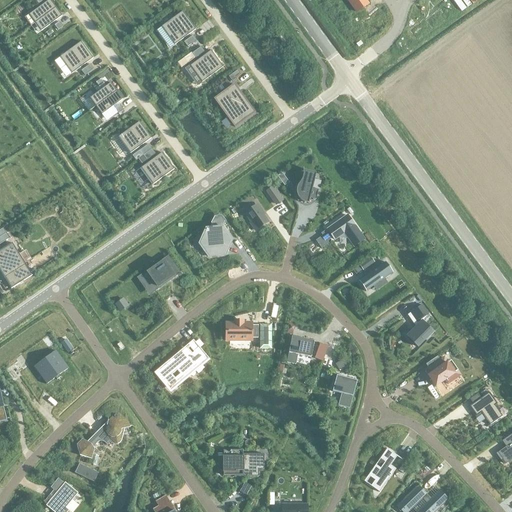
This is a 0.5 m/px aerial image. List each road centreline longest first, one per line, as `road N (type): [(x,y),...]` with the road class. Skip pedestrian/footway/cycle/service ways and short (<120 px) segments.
road 1 (residential): [(118,375),(230,283),(263,275),(290,281),(348,320),(365,343),(370,389)]
road 2 (tertiary): [(511,301),(347,77)]
road 3 (residential): [(204,187),(67,0)]
road 4 (residential): [(58,290),(204,187)]
road 5 (residential): [(0,506),(37,451),(118,375)]
road 6 (residential): [(118,375),(213,511)]
road 7 (residential): [(294,121),(205,0)]
road 8 (residential): [(395,417),(425,428),(499,511)]
